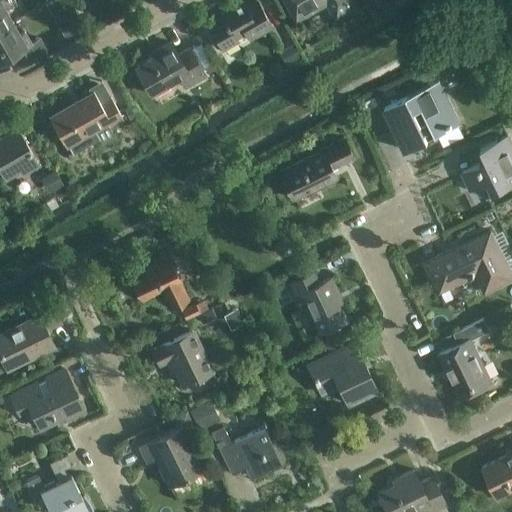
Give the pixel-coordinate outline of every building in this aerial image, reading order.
[(0,0),(0,26),(11,20),(4,8),(16,1),(15,0),(0,0)] [(249,38),(271,26),(256,0),(253,0),(245,5),(241,0),(220,12),(222,16),(209,24),(222,47),(237,39),(235,36),(245,30),(249,38)] [(324,0),(335,19),(353,9),(348,0),(283,0),(295,19),(315,7),(313,3),(318,0),(324,0)] [(11,20),(0,26),(0,58),(13,51),(19,62),(45,47),(39,36),(30,41),(24,30),(19,32),(11,20)] [(184,86),(205,74),(189,46),(176,53),(169,41),(155,49),(158,53),(136,66),(151,93),(179,77),(184,86)] [(405,149),(459,124),(438,81),(384,106),(405,149)] [(51,116),(67,144),(72,153),(99,137),(94,129),(107,121),(109,126),(123,118),(110,96),(98,103),(92,92),(51,116)] [(22,172),(38,163),(18,128),(0,138),(0,168),(5,176),(19,168),(22,172)] [(485,159),(461,171),(470,190),(481,184),(486,195),(511,182),(511,144),(507,134),(480,147),(485,159)] [(328,168),(353,157),(343,137),(320,148),(321,150),(278,170),(291,197),(333,177),(328,168)] [(484,290),(511,276),(511,274),(490,231),(450,249),(450,247),(436,254),(436,255),(426,260),(439,289),(476,272),(484,290)] [(171,308),(189,299),(168,256),(129,274),(143,302),(163,292),(171,308)] [(313,269),(289,280),(295,293),(300,291),(319,330),(347,318),(335,293),(338,292),(331,275),(318,281),(313,269)] [(45,328),(59,321),(48,298),(30,306),(35,316),(0,332),(0,352),(7,366),(53,344),(45,328)] [(204,299),(182,310),(186,318),(208,308),(204,299)] [(454,332),(459,343),(439,352),(460,396),(491,381),(471,339),(490,330),(484,318),(454,332)] [(193,329),(164,343),(152,349),(160,365),(172,359),(183,382),(211,369),(193,329)] [(347,402),(376,388),(365,364),(368,362),(356,339),(307,363),(321,392),(338,384),(347,402)] [(64,367),(36,381),(10,394),(19,412),(30,406),(40,427),(62,416),(64,419),(85,409),(64,367)] [(210,430),(212,435),(228,468),(243,461),(250,476),(284,460),(267,423),(230,441),(222,424),(210,430)] [(316,433),(311,423),(303,426),(309,437),(316,433)] [(169,483),(202,467),(181,424),(139,444),(146,459),(155,455),(169,483)] [(511,450),(481,465),(496,496),(511,488),(511,450)] [(425,511),(429,511),(445,504),(431,475),(418,481),(412,468),(397,475),(399,480),(377,491),(386,511),(406,511),(422,505),(425,511)] [(60,511),(87,511),(89,511),(71,473),(43,487),(37,474),(24,480),(33,498),(42,493),(50,509),(57,505),(60,511)]
